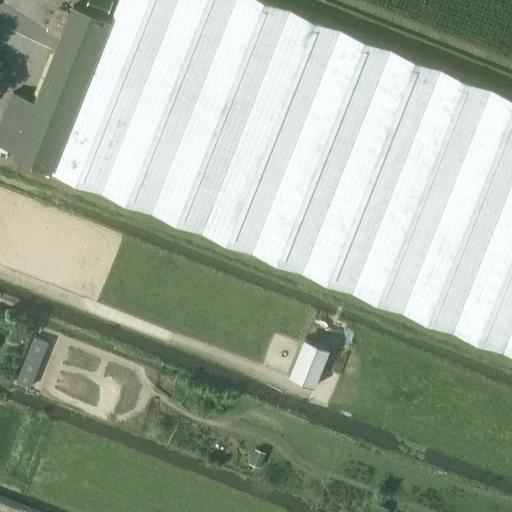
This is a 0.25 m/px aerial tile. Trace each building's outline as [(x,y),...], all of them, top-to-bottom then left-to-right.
[(13,91),(0,125),(0,144),(16,151),(13,157),(495,348),(511,354),(511,94),(356,33),(271,0),(118,0),(118,1),(111,19),(74,4),(71,12),(62,36),(36,100),(13,91)] [(88,0),(87,4),(108,11),(112,0),(88,0)] [(35,336),(17,380),(29,386),(48,341),(35,336)] [(328,349),(305,340),(291,375),(314,385),(328,349)] [(255,448),(249,462),(260,467),(266,452),(255,448)]
